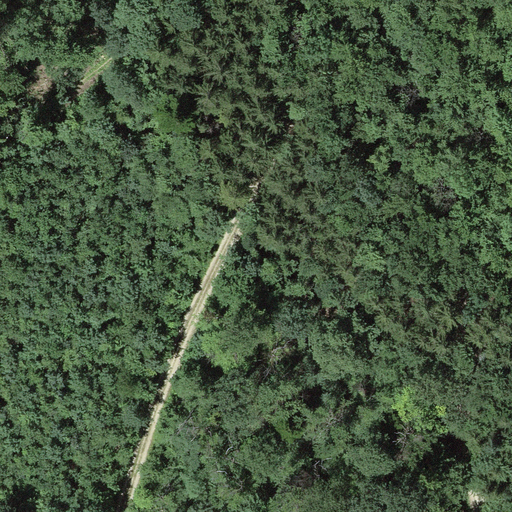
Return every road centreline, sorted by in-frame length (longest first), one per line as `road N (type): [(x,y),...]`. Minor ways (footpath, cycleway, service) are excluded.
road 1 (track): [(121,511),(146,428),(221,249),(341,0)]
road 2 (track): [(511,182),(451,384),(487,511)]
road 3 (track): [(0,157),(175,0)]
